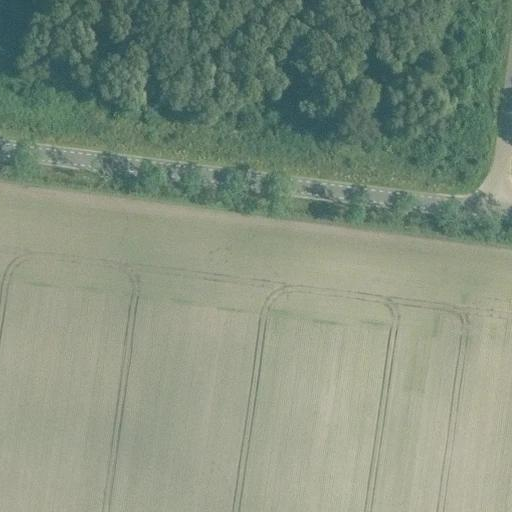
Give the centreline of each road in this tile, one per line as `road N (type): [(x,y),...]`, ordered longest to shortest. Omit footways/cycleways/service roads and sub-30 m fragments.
road 1 (unclassified): [(492,209),(0,149)]
road 2 (unclassified): [(492,209),(511,74)]
